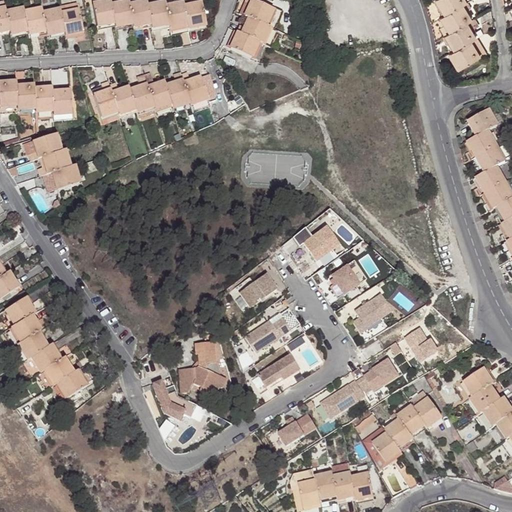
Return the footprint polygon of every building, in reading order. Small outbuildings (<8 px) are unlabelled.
[(273,11),(249,0),(246,7),(249,8),(244,17),(248,19),(242,30),(241,29),(238,36),(234,34),(231,41),(234,42),(229,50),(250,60),(257,44),(261,46),(270,28),(265,26),(273,11)] [(438,0),(447,14),(443,17),(447,24),(444,26),(449,35),(447,36),(451,42),(446,45),(451,53),(460,69),(480,56),(474,47),(480,44),(471,30),(478,26),(474,19),(472,21),(466,12),(471,9),(465,0),(438,0)] [(109,2),(92,6),(96,28),(113,24),(114,28),(132,25),(133,28),(150,25),(151,29),(168,26),(169,29),(187,26),(187,30),(205,26),(201,4),(184,7),(183,4),(165,7),(164,3),(146,6),(146,3),(129,6),(128,3),(110,6),(109,2)] [(0,34),(9,32),(10,36),(27,32),(28,36),(46,32),(47,37),(64,33),(65,37),(82,33),(77,11),(60,15),(59,11),(42,14),(41,10),(23,14),(22,10),(5,13),(4,9),(0,10),(0,34)] [(451,42),(447,36),(442,39),(446,45),(451,42)] [(460,69),(451,53),(448,55),(457,70),(460,69)] [(205,68),(187,74),(190,83),(200,79),(207,101),(208,104),(216,101),(205,68)] [(101,86),(101,88),(103,93),(93,97),(100,119),(117,113),(118,117),(136,111),(137,114),(153,108),(154,111),(171,105),(172,109),(189,104),(190,106),(207,101),(200,79),(190,83),(187,74),(181,76),(180,75),(173,77),(175,84),(166,88),(164,83),(154,87),(151,79),(145,81),(144,79),(137,81),(139,88),(130,92),(128,88),(118,92),(116,85),(109,87),(108,84),(101,86)] [(9,84),(0,84),(0,107),(17,106),(17,111),(35,110),(35,113),(53,112),(53,116),(71,115),(70,93),(59,93),(59,90),(51,91),(51,87),(44,87),(44,90),(34,90),(34,87),(24,88),(24,85),(16,85),(16,81),(8,82),(9,84)] [(103,93),(101,88),(91,91),(93,97),(103,93)] [(173,112),(172,109),(171,105),(154,111),(155,114),(156,117),(173,112)] [(137,114),(138,117),(139,120),(155,114),(154,111),(153,108),(137,114)] [(487,110),(468,122),(477,137),(474,139),(467,143),(476,158),(485,173),(482,175),(475,179),(484,194),(493,210),(494,209),(497,208),(505,223),(503,224),(502,225),(511,241),(507,243),(511,251),(511,195),(495,168),(505,162),(486,132),(497,126),(487,110)] [(118,117),(119,120),(120,123),(138,117),(137,114),(136,111),(118,117)] [(117,113),(100,119),(102,125),(119,120),(118,117),(117,113)] [(477,137),(468,122),(464,124),(474,139),(477,137)] [(55,136),(33,143),(36,153),(28,156),(30,162),(42,159),(45,169),(38,171),(40,178),(44,176),(51,174),(54,181),(57,192),(79,185),(74,167),(69,169),(64,151),(60,153),(55,136)] [(36,153),(33,143),(22,146),(25,157),(28,156),(36,153)] [(476,158),(467,143),(464,145),(473,160),(476,158)] [(476,158),(473,160),(482,175),(485,173),(476,158)] [(19,174),(16,167),(8,170),(13,177),(19,174)] [(46,183),(54,181),(51,174),(44,176),(46,183)] [(484,194),(475,179),(472,181),(481,196),(484,194)] [(484,194),(481,196),(490,212),(493,210),(484,194)] [(497,208),(494,209),(503,224),(505,223),(497,208)] [(336,213),(326,225),(350,244),(360,233),(336,213)] [(511,241),(502,225),(497,227),(507,243),(511,241)] [(327,228),(304,245),(317,263),(340,246),(327,228)] [(503,245),(511,259),(511,251),(507,243),(503,245)] [(354,262),(332,277),(333,280),(337,284),(344,296),(367,281),(354,262)] [(0,299),(17,289),(19,292),(22,290),(16,281),(13,283),(7,273),(6,274),(1,265),(0,265),(0,299)] [(282,290),(288,287),(277,270),(271,274),(282,290)] [(266,275),(239,294),(249,309),(276,290),(266,275)] [(383,295),(356,312),(360,319),(354,323),(361,335),(368,330),(367,329),(381,321),(393,313),(383,295)] [(27,298),(5,311),(15,326),(11,328),(21,343),(18,345),(28,361),(31,358),(41,373),(44,371),(54,386),(56,384),(66,400),(88,386),(84,380),(82,381),(76,372),(73,374),(67,365),(70,364),(66,358),(64,359),(59,353),(56,355),(51,346),(47,348),(41,339),(44,338),(40,332),(43,330),(39,324),(36,325),(31,316),(34,315),(28,305),(31,304),(27,298)] [(269,323),(245,339),(256,355),(290,331),(297,326),(287,310),(279,315),(281,319),(271,326),(269,323)] [(421,330),(410,337),(418,351),(420,350),(422,352),(416,356),(421,365),(439,354),(432,343),(429,344),(421,330)] [(418,351),(410,337),(406,339),(416,356),(422,352),(420,350),(418,351)] [(224,364),(218,344),(194,345),(195,369),(178,371),(180,394),(189,394),(189,392),(192,385),(200,388),(199,391),(198,393),(214,399),(217,390),(221,390),(226,392),(230,382),(229,382),(205,371),(204,365),(224,364)] [(296,371),(286,355),(255,376),(263,389),(274,382),(272,379),(276,376),(278,379),(280,382),(296,371)] [(373,371),(364,377),(374,393),(399,378),(389,360),(373,370),(373,371)] [(229,382),(224,364),(204,365),(205,371),(229,382)] [(510,437),(511,440),(511,413),(507,406),(509,404),(505,397),(501,400),(497,394),(495,396),(489,387),(492,385),(486,376),(489,375),(484,368),(463,383),(473,398),(470,400),(480,414),(483,412),(493,427),(496,425),(506,439),(510,437)] [(160,382),(152,385),(158,403),(160,403),(159,403),(160,405),(161,406),(161,407),(160,408),(163,415),(179,422),(182,415),(190,419),(196,407),(180,399),(177,392),(166,397),(163,390),(160,382)] [(365,398),(355,382),(320,403),(330,420),(365,398)] [(173,386),(163,390),(166,397),(177,392),(173,386)] [(217,390),(214,399),(221,402),(226,392),(221,390),(217,390)] [(413,410),(428,400),(423,392),(408,403),(411,408),(413,410)] [(413,410),(411,408),(397,418),(399,421),(395,423),(384,431),(386,434),(372,444),(381,457),(385,464),(400,453),(398,450),(413,440),(410,437),(424,427),(427,429),(441,419),(428,400),(413,410)] [(369,410),(356,420),(362,428),(375,419),(369,410)] [(399,421),(397,418),(394,414),(390,417),(395,423),(399,421)] [(308,417),(296,424),(290,428),(279,435),(287,448),(316,431),(308,417)] [(293,419),(287,423),(290,428),(296,424),(293,419)] [(384,431),(382,428),(367,438),(366,438),(365,440),(365,442),(365,443),(365,445),(369,451),(370,450),(377,460),(381,457),(372,444),(386,434),(384,431)] [(314,479),(313,471),(293,475),(289,482),(291,492),(293,491),(296,510),(319,505),(319,501),(336,498),(337,502),(354,498),(355,502),(373,499),(366,467),(349,470),(348,465),(331,469),(332,475),(314,479)]
